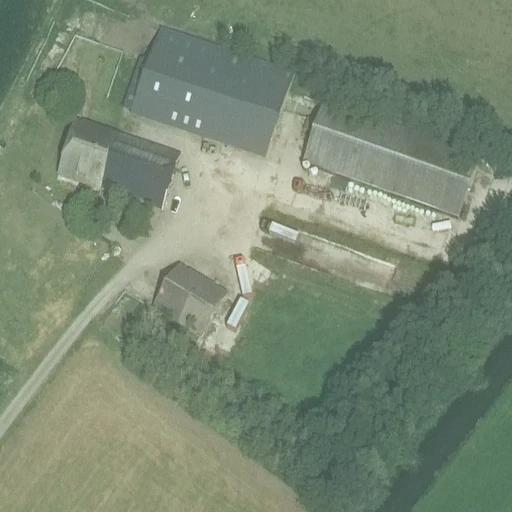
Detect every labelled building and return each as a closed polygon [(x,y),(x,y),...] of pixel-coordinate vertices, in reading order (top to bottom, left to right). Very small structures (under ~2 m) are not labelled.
[(269,158),(296,73),(162,30),(151,64),(141,61),(125,111),(269,158)] [(459,221),(480,161),(325,107),(319,125),(309,121),(305,133),(315,136),(304,167),(459,221)] [(78,125),(61,179),(163,212),(181,157),(118,136),(117,138),(78,125)] [(284,197),(283,207),(312,212),(313,202),(284,197)] [(476,224),(482,206),(473,203),(467,222),(476,224)] [(348,226),(351,217),(324,209),(321,218),(348,226)] [(228,296),(189,273),(180,268),(155,311),(202,339),(228,296)] [(241,279),(242,302),(250,301),(249,279),(241,279)]
